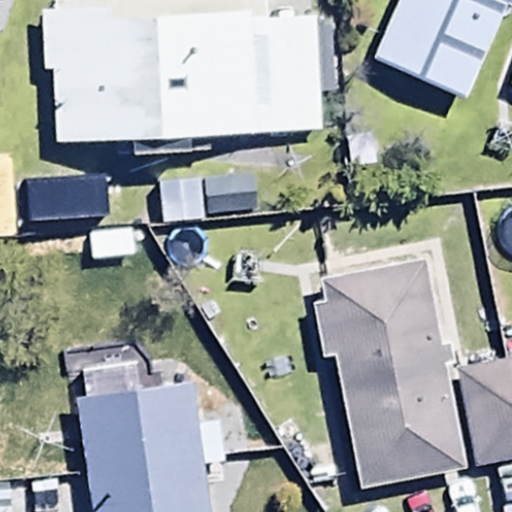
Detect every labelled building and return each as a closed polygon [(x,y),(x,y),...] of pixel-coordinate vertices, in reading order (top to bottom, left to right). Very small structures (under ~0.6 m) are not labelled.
[(506,0),(395,0),(366,68),(459,108),(506,0)] [(48,83),(50,151),(317,140),(312,26),(243,29),(242,3),(35,12),(38,84),(48,83)] [(511,68),(503,91),(511,93),(511,68)] [(425,265),(312,285),(319,308),(305,311),(315,365),(332,361),(357,495),(463,476),(425,265)] [(511,367),(453,379),(472,473),(511,464),(511,367)] [(196,511),(184,386),(132,391),(130,375),(75,381),(77,406),(68,407),(79,511),(196,511)]
